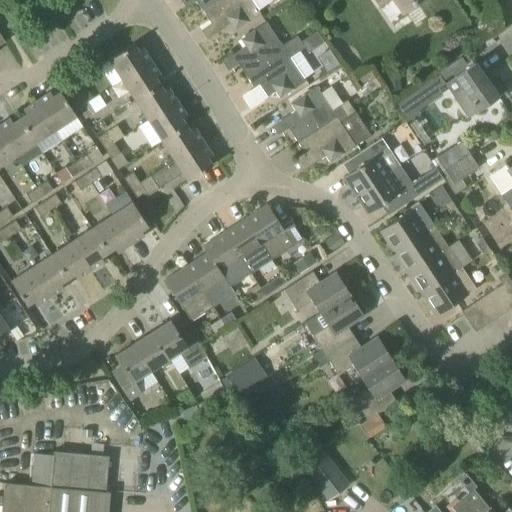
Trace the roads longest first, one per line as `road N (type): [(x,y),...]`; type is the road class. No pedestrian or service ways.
road 1 (residential): [(489,438),(346,219),(321,198),(266,182)]
road 2 (residential): [(266,182),(223,193),(191,216),(114,324),(87,345),(0,375)]
road 3 (residential): [(266,182),(146,3)]
road 4 (residential): [(0,86),(35,75),(146,3)]
